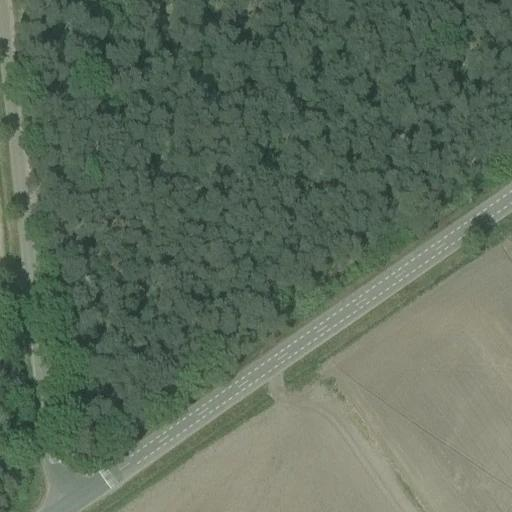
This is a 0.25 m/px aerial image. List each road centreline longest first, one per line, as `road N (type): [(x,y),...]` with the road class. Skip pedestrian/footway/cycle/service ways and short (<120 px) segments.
road 1 (tertiary): [(62,508),(511,197)]
road 2 (unclassified): [(62,508),(49,455),(0,13)]
